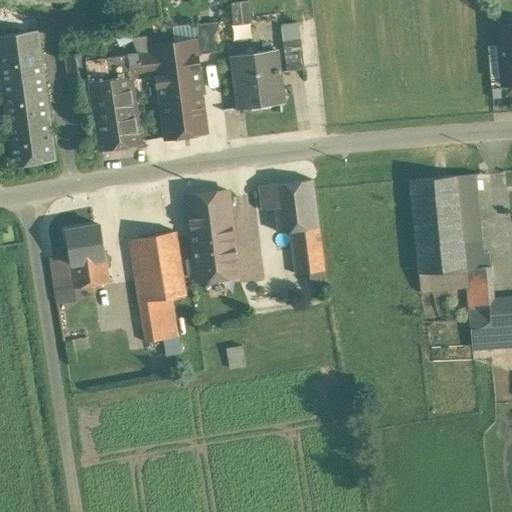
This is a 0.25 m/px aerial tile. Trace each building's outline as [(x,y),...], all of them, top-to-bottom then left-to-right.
[(157,0),(138,0),(142,26),(160,17),(157,0)] [(189,0),(165,0),(167,15),(191,12),(189,0)] [(234,21),(252,20),(251,0),(233,1),(234,21)] [(220,21),(193,25),(195,40),(196,39),(198,54),(216,52),(214,36),(220,21)] [(281,26),(283,41),(300,39),(298,23),(281,26)] [(511,25),(498,27),(501,61),(511,60),(511,25)] [(36,31),(0,36),(0,69),(6,115),(47,108),(36,31)] [(195,40),(151,46),(152,51),(152,52),(155,74),(159,101),(202,95),(202,94),(204,94),(204,93),(203,93),(200,67),(200,65),(199,65),(198,58),(199,57),(199,56),(198,56),(198,54),(196,39),(195,40)] [(300,39),(283,41),(288,72),(305,69),(300,39)] [(274,50),(234,55),(241,109),(281,103),(277,73),(279,73),(279,69),(276,70),(274,50)] [(152,51),(108,57),(102,54),(85,53),(89,82),(131,75),(132,77),(155,74),(152,52),(152,51)] [(85,53),(65,56),(73,107),(93,104),(89,82),(85,53)] [(511,60),(501,61),(503,84),(511,83),(511,60)] [(131,75),(89,82),(93,104),(100,150),(142,144),(132,77),(131,75)] [(202,95),(159,101),(164,140),(208,133),(203,95),(202,95)] [(47,108),(6,115),(13,166),(54,158),(47,108)] [(478,173),(457,175),(465,255),(484,253),(478,173)] [(457,175),(409,180),(418,273),(465,268),(466,268),(465,255),(457,175)] [(312,179),(272,184),(275,208),(279,232),(290,231),(318,227),(312,179)] [(272,184),(259,186),(262,209),(275,208),(272,184)] [(227,190),(186,195),(190,231),(232,226),(227,190)] [(100,225),(65,231),(69,255),(74,287),(74,288),(109,282),(100,225)] [(232,226),(190,231),(196,280),(251,273),(249,251),(235,253),(232,226)] [(318,227),(290,231),(296,274),(309,272),(324,271),(318,227)] [(175,231),(129,239),(139,302),(171,297),(185,294),(175,231)] [(484,253),(465,255),(466,268),(485,266),(484,253)] [(69,255),(50,258),(55,290),(74,287),(69,255)] [(466,268),(465,268),(467,287),(471,328),(491,327),(489,299),(494,299),(491,266),(485,266),(466,268)] [(465,268),(418,273),(420,291),(467,287),(465,268)] [(324,271),(309,272),(311,286),(326,284),(324,271)] [(74,287),(55,290),(57,305),(76,302),(74,288),(74,287)] [(416,291),(400,293),(401,307),(417,306),(416,291)] [(171,297),(139,302),(146,342),(163,339),(177,336),(171,297)] [(511,297),(494,299),(489,299),(491,327),(492,342),(511,341),(511,297)] [(177,336),(163,339),(166,355),(180,353),(177,336)] [(242,346),(227,348),(230,369),(245,366),(242,346)]
